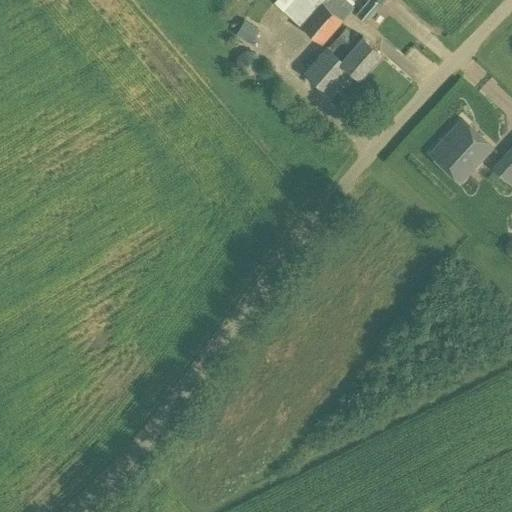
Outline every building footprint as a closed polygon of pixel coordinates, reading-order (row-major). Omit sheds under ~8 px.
[(292,0),(283,10),(322,44),(354,6),(346,0),(292,0)] [(358,0),(367,10),(379,0),(358,0)] [(259,29),(244,20),(235,34),(250,44),(259,29)] [(340,61),(346,66),(359,77),(380,52),(362,36),(359,40),(345,28),(335,40),(348,52),(340,61)] [(325,90),(346,66),(340,61),(348,52),(335,40),(306,73),(325,90)] [(460,182),(475,166),(492,147),(462,119),(430,154),(460,182)] [(511,167),(511,144),(501,157),(511,167)]
